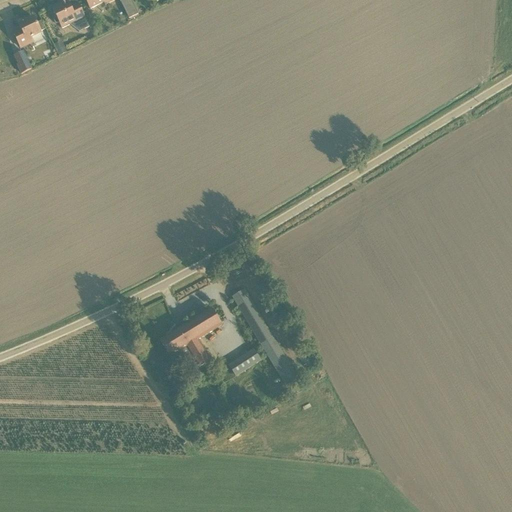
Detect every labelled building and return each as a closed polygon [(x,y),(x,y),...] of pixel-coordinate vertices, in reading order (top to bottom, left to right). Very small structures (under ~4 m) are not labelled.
[(105,5),(115,0),(85,0),(90,10),(104,3),(105,5)] [(119,0),(129,19),(137,15),(130,0),(119,0)] [(89,27),(84,18),(77,4),(70,7),(67,2),(52,9),(56,18),(54,19),(54,20),(55,24),(57,24),(59,23),(62,29),(75,22),(84,30),(89,27)] [(41,21),(36,24),(33,18),(18,25),(20,28),(12,32),(20,49),(33,43),(31,38),(41,33),(40,32),(45,29),(41,21)] [(62,42),(55,45),(60,55),(67,52),(62,42)] [(18,65),(17,65),(21,74),(31,70),(23,52),(14,56),(18,65)] [(232,297),(286,386),(297,379),(243,290),(232,297)] [(198,339),(220,325),(211,310),(160,341),(169,357),(170,356),(174,363),(188,354),(197,368),(210,359),(198,339)] [(253,350),(229,366),(236,377),(254,366),(260,361),(253,350)]
